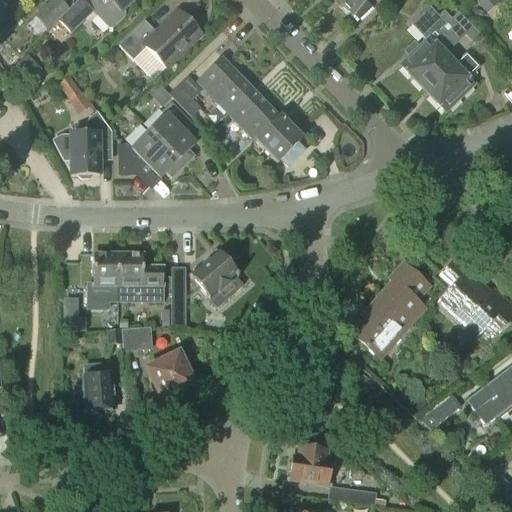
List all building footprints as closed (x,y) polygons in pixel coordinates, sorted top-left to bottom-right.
[(46,31),(67,10),(57,0),(52,0),(34,18),(46,31)] [(81,0),(58,23),(70,36),(92,14),(108,30),(112,30),(123,19),(123,15),(121,13),(131,3),(128,1),(128,0),(81,0)] [(336,0),(343,7),(343,10),(348,15),(351,15),(358,22),(372,10),(366,4),(370,0),(336,0)] [(499,2),(498,1),(497,0),(476,0),(488,13),(499,2)] [(0,23),(8,16),(0,7),(0,23)] [(456,14),(449,21),(441,13),(435,18),(429,12),(425,11),(412,24),(412,28),(422,38),(423,37),(426,40),(398,68),(444,115),(473,87),(467,81),(477,70),(464,57),(454,67),(442,56),(463,35),(470,28),(456,14)] [(165,71),(200,37),(177,13),(155,35),(143,23),(117,48),(132,63),(145,50),(165,71)] [(470,28),(463,35),(475,47),(482,40),(470,28)] [(26,58),(10,74),(27,91),(43,76),(26,58)] [(227,116),(251,93),(221,62),(197,86),(227,116)] [(380,69),(369,75),(383,100),(394,94),(380,69)] [(91,107),(82,95),(80,96),(69,79),(57,87),(77,117),(91,107)] [(188,100),(191,103),(200,94),(185,79),(176,88),(188,100)] [(188,100),(176,88),(167,97),(179,109),(188,100)] [(278,121),(251,93),(227,116),(253,144),(266,132),(266,133),(278,121)] [(199,111),(191,103),(188,100),(179,109),(190,120),(199,111)] [(148,135),(182,170),(193,159),(188,153),(193,147),(178,131),(187,123),(170,105),(161,114),(165,118),(148,135)] [(98,153),(110,153),(110,135),(96,114),(95,115),(95,116),(88,121),(85,128),(85,137),(69,137),(69,138),(60,138),(51,143),(63,164),(70,163),(70,179),(76,179),(80,182),(88,182),(92,179),(98,178),(98,153)] [(279,122),(278,121),(266,133),(266,132),(253,144),(275,167),(301,142),(280,121),(279,122)] [(182,170),(148,135),(136,147),(134,144),(130,144),(126,147),(116,148),(117,176),(134,175),(144,165),(159,181),(165,175),(170,181),(182,170)] [(403,215),(388,232),(398,240),(413,224),(403,215)] [(95,258),(91,258),(92,289),(106,289),(105,303),(116,303),(116,297),(116,259),(105,258),(103,255),(98,255),(95,258)] [(128,259),(116,259),(116,297),(116,303),(116,305),(161,306),(161,271),(141,271),(141,259),(138,259),(136,255),(131,256),(128,259)] [(216,255),(188,278),(215,309),(240,288),(234,281),(236,279),(231,273),(234,270),(222,257),(220,260),(216,255)] [(476,339),(486,327),(495,336),(511,318),(511,309),(492,291),(489,294),(453,262),(439,277),(451,289),(437,303),(476,339)] [(374,318),(354,339),(378,361),(423,311),(414,302),(427,288),(402,265),(388,280),(392,283),(366,311),(374,318)] [(170,291),(170,329),(185,330),(184,291),(170,291)] [(76,326),(62,326),(62,336),(79,336),(79,326),(76,326)] [(121,333),(122,355),(136,354),(134,332),(121,333)] [(105,335),(106,348),(121,347),(120,334),(105,335)] [(177,357),(145,372),(162,407),(165,405),(168,407),(175,404),(177,400),(179,398),(178,396),(192,389),(177,357)] [(511,369),(466,404),(485,429),(511,409),(511,369)] [(109,379),(82,381),(83,392),(73,392),(74,407),(83,406),(84,416),(88,416),(88,418),(99,418),(99,415),(112,414),(109,379)] [(412,409),(418,413),(425,403),(419,399),(412,409)] [(418,424),(428,433),(459,409),(451,399),(418,424)] [(403,437),(399,446),(416,453),(420,443),(403,437)] [(325,453),(297,449),(295,460),(290,459),(287,483),(326,489),(330,466),(324,465),(325,453)] [(505,503),(511,495),(511,488),(491,469),(481,480),(505,503)] [(372,509),(374,496),(350,493),(348,505),(372,509)]
